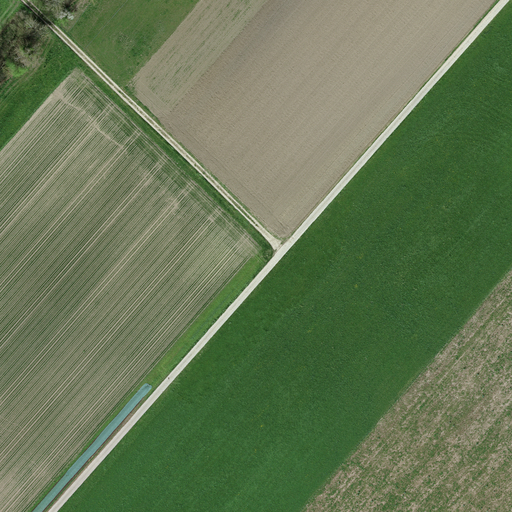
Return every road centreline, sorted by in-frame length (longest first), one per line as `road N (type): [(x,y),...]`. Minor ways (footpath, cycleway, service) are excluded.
road 1 (track): [(52,511),(505,0)]
road 2 (track): [(283,250),(25,0)]
